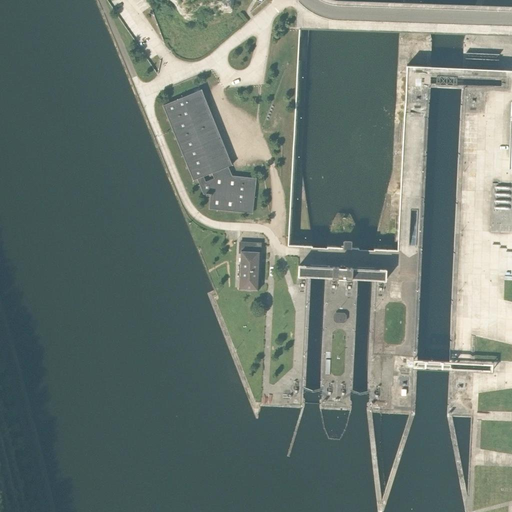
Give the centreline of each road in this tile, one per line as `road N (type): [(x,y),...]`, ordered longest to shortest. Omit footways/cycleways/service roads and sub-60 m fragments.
road 1 (tertiary): [(307,0),(332,11),(511,18)]
road 2 (track): [(0,337),(44,511)]
road 3 (track): [(265,230),(276,209),(270,163),(220,105),(225,76)]
